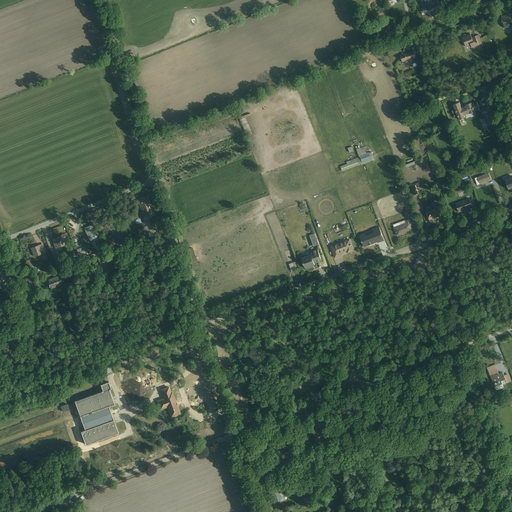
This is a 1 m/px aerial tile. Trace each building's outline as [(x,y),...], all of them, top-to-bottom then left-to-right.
[(435,0),(424,0),(425,1),(420,3),(422,8),(425,6),(427,10),(438,6),(435,0)] [(503,26),(511,26),(511,14),(503,15),(503,26)] [(383,31),(393,27),(389,17),(379,21),(383,31)] [(473,47),(479,44),(474,33),(463,37),(466,46),(472,44),(473,47)] [(404,62),(418,58),(415,50),(401,54),(404,62)] [(454,104),(460,120),(467,117),(466,115),(482,109),(478,100),(463,106),(461,101),(454,104)] [(484,114),(488,126),(494,124),(490,111),(489,111),(489,108),(481,111),(482,115),(484,114)] [(356,147),(359,157),(346,161),(347,163),(339,166),(341,171),(374,159),(371,151),(366,153),(363,145),(356,147)] [(479,186),(492,180),(489,172),(475,178),(479,186)] [(143,215),(154,211),(148,195),(138,199),(143,215)] [(460,212),(474,207),(471,198),(457,203),(460,212)] [(431,219),(444,214),(441,205),(427,210),(431,219)] [(398,236),(414,230),(410,220),(394,226),(398,236)] [(90,238),(100,235),(96,223),(86,226),(90,238)] [(364,246),(386,239),(382,227),(360,234),(364,246)] [(121,244),(129,241),(124,228),(116,231),(121,244)] [(309,235),(312,246),(309,247),(310,250),(314,249),(313,245),(318,244),(315,233),(309,235)] [(55,249),(67,245),(64,235),(52,239),(55,249)] [(335,258),(355,251),(351,239),(331,246),(335,258)] [(35,258),(47,254),(44,244),(31,248),(35,258)] [(306,267),(324,261),(319,249),(302,255),(306,267)] [(106,257),(98,258),(100,273),(108,272),(106,257)] [(51,289),(64,285),(61,277),(48,281),(51,289)] [(486,320),(495,317),(493,310),(484,313),(486,320)] [(495,386),(507,382),(503,372),(499,374),(495,365),(488,367),(495,386)] [(86,445),(119,433),(110,406),(116,404),(110,390),(112,389),(109,382),(102,384),(104,391),(75,401),(86,430),(82,432),(86,445)] [(170,386),(160,389),(163,398),(156,401),(160,410),(167,407),(170,417),(180,413),(170,386)] [(439,399),(448,395),(445,388),(436,392),(439,399)] [(62,412),(69,410),(67,404),(60,406),(62,412)] [(317,442),(331,438),(328,430),(315,434),(317,442)] [(282,450),(289,447),(285,435),(278,438),(279,442),(282,450)] [(282,450),(279,442),(271,445),(274,453),(282,450)] [(273,502),(284,498),(277,480),(267,484),(273,502)]
